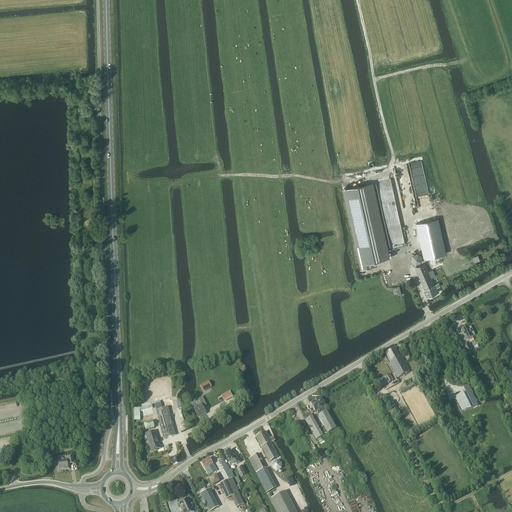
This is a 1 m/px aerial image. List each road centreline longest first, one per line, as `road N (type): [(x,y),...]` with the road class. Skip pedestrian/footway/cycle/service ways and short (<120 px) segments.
road 1 (primary): [(117,441),(105,0)]
road 2 (unclassified): [(511,271),(159,484),(132,489)]
road 3 (track): [(408,266),(358,0)]
